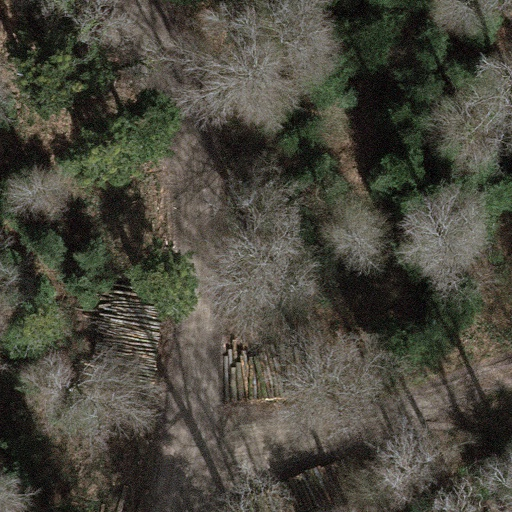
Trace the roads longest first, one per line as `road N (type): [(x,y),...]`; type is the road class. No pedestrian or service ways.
road 1 (track): [(170,511),(195,277),(191,156),(165,54),(136,0)]
road 2 (track): [(172,498),(365,411),(511,363)]
